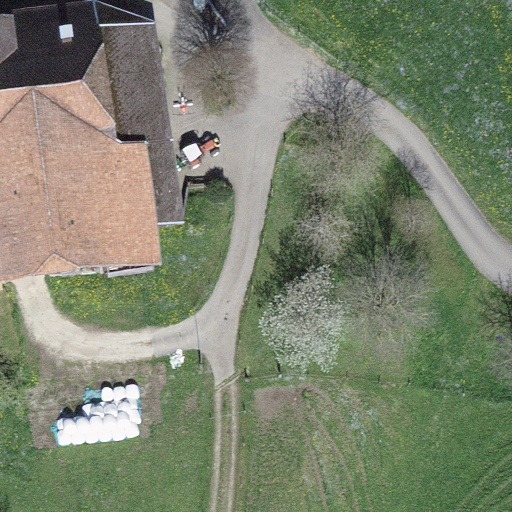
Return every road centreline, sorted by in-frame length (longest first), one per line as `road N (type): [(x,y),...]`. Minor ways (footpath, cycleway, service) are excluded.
road 1 (track): [(216,323),(227,442),(221,511)]
road 2 (track): [(274,68),(142,5),(112,0)]
